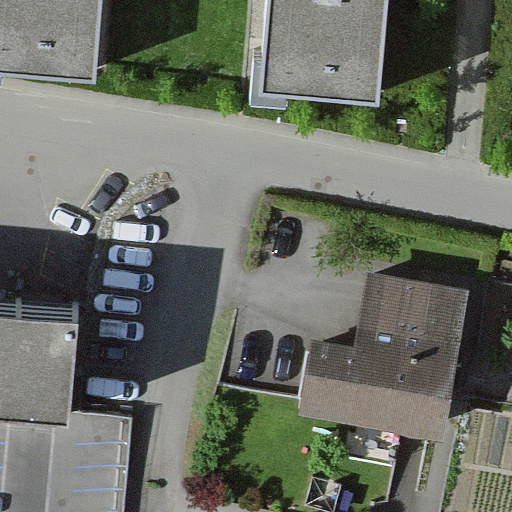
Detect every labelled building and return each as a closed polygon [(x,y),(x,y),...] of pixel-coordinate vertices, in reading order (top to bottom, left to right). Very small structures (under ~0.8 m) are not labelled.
[(98,0),(0,0),(0,75),(92,83),(98,0)] [(382,0),(262,0),(255,93),(375,102),(382,0)] [(462,293),(358,277),(348,344),(309,338),(296,419),(438,441),(462,293)] [(0,413),(59,418),(68,310),(0,304),(0,413)] [(511,511),(511,411),(479,403),(450,511),(511,511)]
